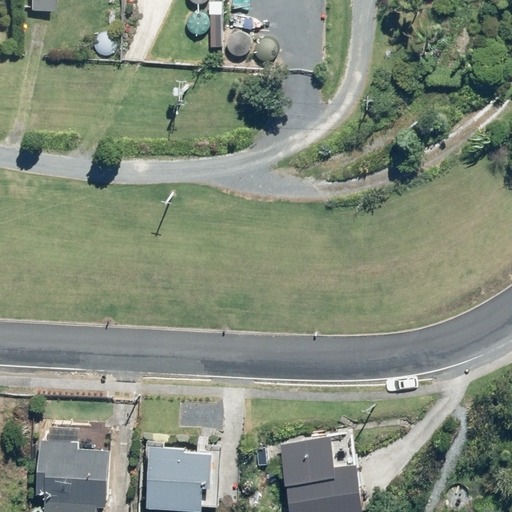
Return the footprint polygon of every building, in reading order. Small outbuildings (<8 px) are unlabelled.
[(28,0),(29,11),(54,10),(54,0),(28,0)] [(246,16),(245,0),(231,0),(232,16),(246,16)] [(292,511),(367,511),(360,463),(336,467),(332,437),(282,445),(292,511)] [(47,511),(99,511),(100,505),(107,506),(111,450),(79,448),(80,441),(43,438),(39,493),(49,493),(47,511)] [(147,507),(204,510),(205,486),(214,487),(216,454),(187,453),(187,448),(150,446),(147,507)]
